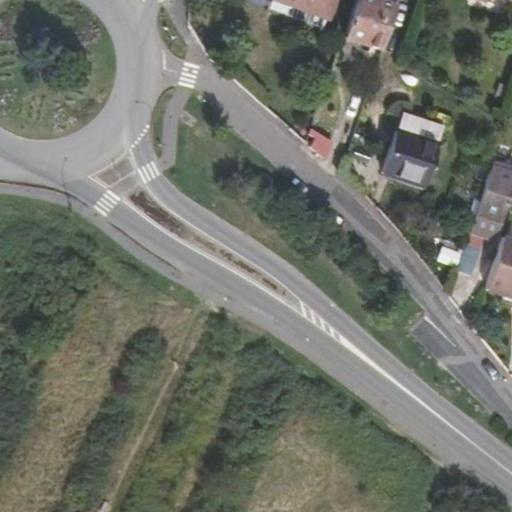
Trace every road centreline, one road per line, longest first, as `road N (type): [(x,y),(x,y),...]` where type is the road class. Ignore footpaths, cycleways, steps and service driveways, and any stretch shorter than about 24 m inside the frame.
road 1 (residential): [(143,66),(210,83),(375,227),(511,401)]
road 2 (secondary): [(44,164),(431,409)]
road 3 (secondary): [(431,409),(307,294),(167,197),(122,126)]
